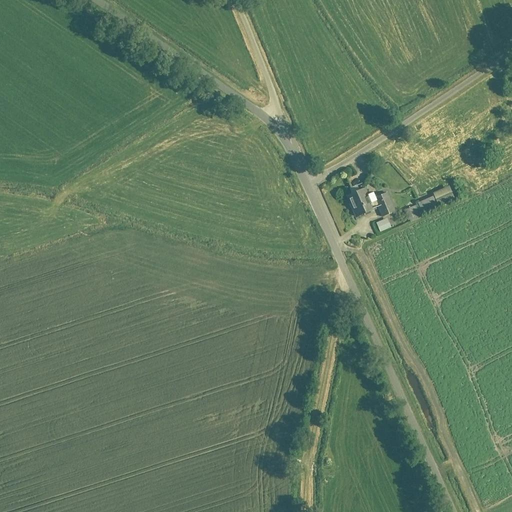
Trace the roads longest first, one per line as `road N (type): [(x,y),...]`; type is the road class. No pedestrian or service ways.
road 1 (unclassified): [(447,511),(307,186)]
road 2 (residential): [(307,186),(511,51)]
road 3 (residential): [(274,126),(103,0)]
road 4 (unclassified): [(274,126),(275,98),(232,0)]
